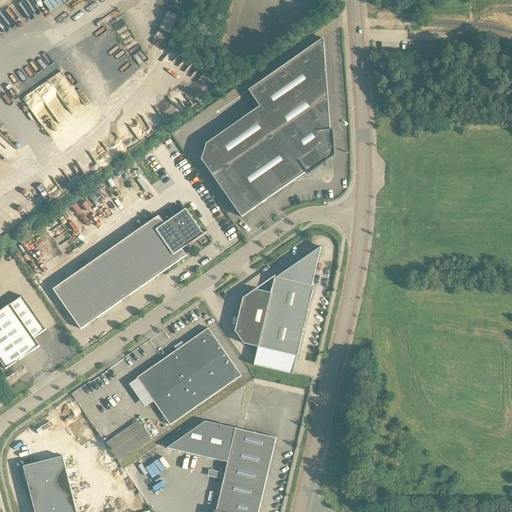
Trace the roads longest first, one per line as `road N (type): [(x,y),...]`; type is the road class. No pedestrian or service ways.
road 1 (unclassified): [(359,220),(312,215),(291,222),(0,425)]
road 2 (unclassified): [(298,511),(359,220)]
road 3 (unclassified): [(359,220),(353,0)]
